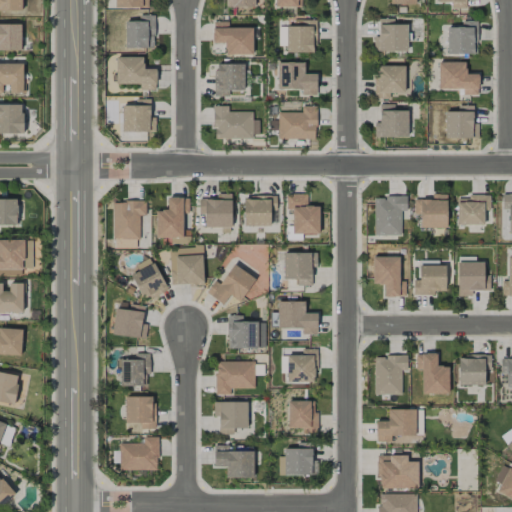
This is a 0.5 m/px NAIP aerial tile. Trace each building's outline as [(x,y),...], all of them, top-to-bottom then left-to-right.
[(0,0),(0,10),(21,11),(21,0),(0,0)] [(114,0),(114,7),(148,8),(147,0),(114,0)] [(436,0),(437,2),(451,2),(451,8),(466,9),(465,0),(436,0)] [(124,21),(124,48),(154,48),(154,15),(139,15),(139,21),(124,21)] [(252,55),(252,27),(228,28),(228,21),(212,22),(212,43),(224,43),(225,55),(252,55)] [(315,53),(316,22),(286,21),(286,52),(315,53)] [(446,54),(476,54),(477,21),(462,21),(462,27),(447,27),(446,54)] [(0,50),(20,50),(21,25),(0,24),(0,50)] [(143,57),(116,57),(116,84),(140,84),(140,90),(156,90),(155,69),(143,69),(143,57)] [(300,90),(300,96),(316,96),(316,74),(304,74),(304,63),(277,62),(277,89),(300,90)] [(438,89),(462,89),(462,95),(478,94),(478,74),(465,74),(465,62),(438,62),(438,89)] [(0,93),(2,93),(2,85),(9,85),(9,93),(23,93),(23,64),(0,63),(0,93)] [(244,64),(214,64),(214,97),(228,97),(228,91),(243,91),(244,64)] [(404,66),(375,66),(375,99),(389,99),(389,93),(404,92),(404,66)] [(155,132),(155,117),(149,117),(150,99),(135,99),(135,105),(122,105),(122,132),(155,132)] [(22,104),(0,104),(0,133),(22,134),(22,104)] [(407,110),(394,111),(394,104),(379,105),(379,123),(374,123),(374,137),(407,137),(407,110)] [(258,137),(258,120),(252,120),(252,111),(228,112),(228,106),(213,106),(213,139),(258,137)] [(315,139),(316,106),(301,106),(301,113),(278,112),(277,139),(315,139)] [(473,112),(445,111),(444,138),(478,138),(478,124),(472,123),(473,112)] [(511,193),(501,194),(500,239),(511,239),(511,233),(511,193)] [(204,227),(231,227),(231,194),(216,194),(216,199),(199,199),(198,214),(204,214),(204,227)] [(319,206),(306,206),(307,194),(286,194),(285,210),(292,210),(292,234),(318,235),(319,206)] [(446,228),(446,194),(431,194),(431,200),(413,199),(413,215),(420,215),(419,228),(446,228)] [(483,225),(484,210),(489,210),(490,195),(468,195),(468,199),(457,199),(456,224),(483,225)] [(276,197),(243,196),(243,226),(270,226),(270,211),(276,211),(276,197)] [(188,197),(167,198),(167,210),(155,210),(156,238),(170,238),(170,244),(190,243),(189,237),(183,237),(182,214),(188,214),(188,197)] [(406,197),(373,197),(373,235),(401,235),(400,211),(406,211),(406,197)] [(0,225),(16,225),(16,199),(0,198),(0,225)] [(139,216),(145,216),(145,202),(113,201),(112,239),(139,240),(139,216)] [(0,239),(0,269),(31,269),(31,239),(0,239)] [(169,249),(170,285),(203,284),(202,255),(186,255),(186,248),(169,249)] [(295,286),(311,285),(311,268),(316,268),(316,252),(283,253),(284,279),(295,279),(295,286)] [(501,297),(511,296),(511,256),(507,257),(507,281),(501,281),(501,297)] [(384,297),(405,297),(405,281),(399,281),(399,257),(371,257),(372,285),(383,284),(384,297)] [(130,272),(142,301),(166,290),(153,261),(130,272)] [(483,262),(456,262),(457,296),(471,296),(471,291),(489,290),(489,275),(484,276),(483,262)] [(219,284),(213,280),(205,293),(223,305),(229,295),(240,302),(255,278),(232,264),(219,284)] [(413,293),(445,294),(445,266),(419,265),(418,279),(413,279),(413,293)] [(0,312),(22,313),(22,283),(9,283),(9,291),(2,291),(2,284),(0,283),(0,312)] [(277,301),(277,328),(302,329),(302,335),(316,335),(317,313),(304,313),(304,302),(277,301)] [(111,334),(144,339),(146,325),(141,324),(144,306),(128,304),(127,310),(115,308),(111,334)] [(0,354),(21,356),(22,329),(0,328),(0,354)] [(302,355),(286,355),(286,383),(316,382),(315,349),(301,349),(302,355)] [(134,359),(119,360),(119,386),(145,386),(145,375),(149,375),(149,353),(134,354),(134,359)] [(448,366),(436,366),(436,354),(415,354),(415,370),(421,370),(421,394),(448,394),(448,366)] [(458,355),(457,385),(484,386),(484,370),(490,370),(490,356),(458,355)] [(406,356),(373,356),(373,394),(401,394),(401,370),(406,370),(406,356)] [(500,374),(506,374),(506,387),(511,386),(511,358),(499,359),(500,374)] [(254,361),(215,361),(215,394),(230,394),(230,388),(254,388),(254,361)] [(19,376),(0,372),(0,402),(13,405),(19,376)] [(154,396),(125,397),(125,423),(140,423),(140,429),(155,429),(154,396)] [(313,401),(288,401),(287,428),(302,428),(301,434),(317,434),(317,412),(313,412),(313,401)] [(247,402),(213,402),(213,417),(218,417),(218,434),(233,434),(233,428),(247,428),(247,402)] [(387,410),(387,421),(375,421),(376,442),(390,442),(390,435),(414,435),(414,409),(387,410)] [(511,427),(500,436),(505,443),(511,438),(511,427)] [(157,437),(143,437),(143,443),(118,444),(119,470),(157,470),(157,437)] [(226,466),(225,477),(252,478),(253,452),(228,451),(228,446),(214,445),(213,466),(226,466)] [(283,475),(317,476),(317,460),(311,460),(311,449),(283,448),(283,475)] [(417,489),(417,461),(407,461),(407,455),(377,455),(377,488),(417,489)] [(493,481),(500,484),(496,492),(511,499),(511,469),(501,465),(493,481)] [(0,506),(14,494),(0,478),(0,506)] [(377,494),(377,511),(415,511),(416,494),(377,494)]
